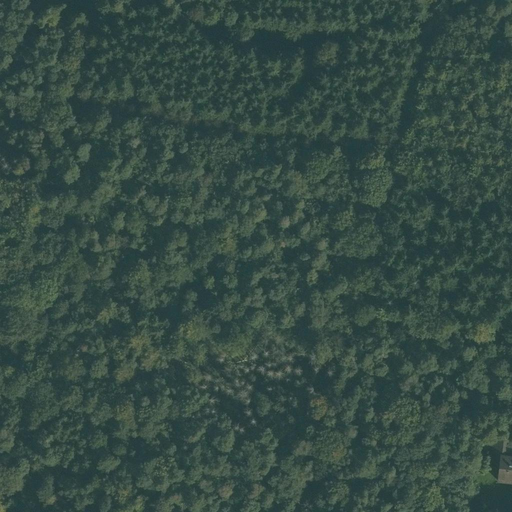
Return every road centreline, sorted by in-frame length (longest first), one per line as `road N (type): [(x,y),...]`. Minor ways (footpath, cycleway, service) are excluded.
road 1 (track): [(396,153),(183,127),(67,100),(0,323)]
road 2 (track): [(396,153),(368,299),(378,315),(511,343)]
road 3 (track): [(435,36),(396,153)]
